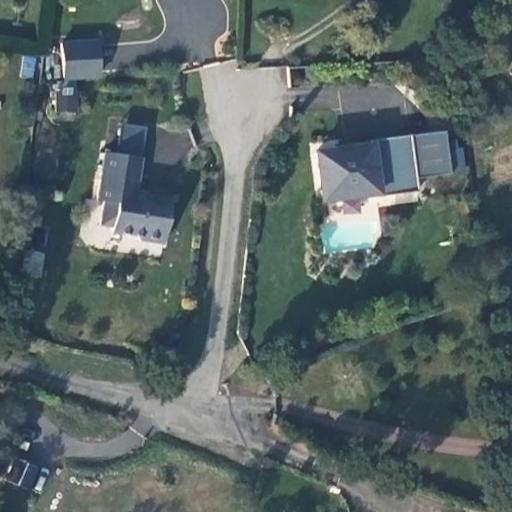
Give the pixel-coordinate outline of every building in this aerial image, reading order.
[(99,40),(58,41),(59,56),(42,57),(48,83),(103,75),(99,40)] [(77,87),(57,86),(57,113),(77,114),(77,87)] [(444,132),(312,152),(320,204),(419,192),(418,177),(451,174),(444,132)] [(449,148),(453,170),(465,168),(460,146),(449,148)] [(146,159),(108,150),(96,200),(107,205),(102,226),(112,227),(111,235),(162,244),(173,196),(140,187),(146,159)] [(31,251),(24,271),(37,276),(44,255),(31,251)] [(3,480),(30,490),(39,466),(12,456),(3,480)]
